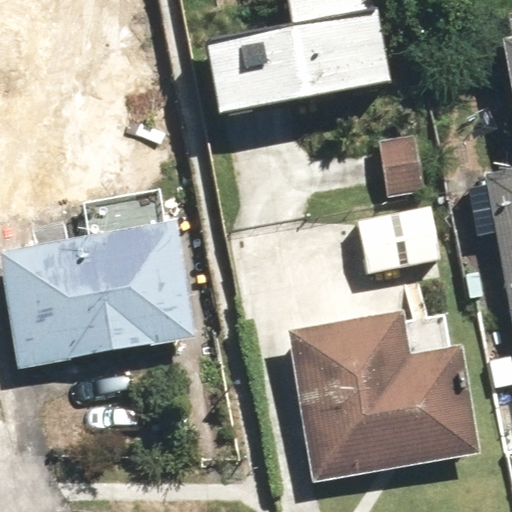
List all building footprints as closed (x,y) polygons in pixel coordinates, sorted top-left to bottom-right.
[(281,0),(289,37),(207,49),(218,122),(389,97),(379,24),(370,25),(365,0),(281,0)] [(511,168),(480,175),(511,334),(511,45),(500,47),(511,109),(511,168)] [(27,79),(0,82),(0,164),(36,161),(27,79)] [(414,146),(373,153),(383,207),(423,199),(414,146)] [(431,211),(355,223),(364,282),(440,271),(431,211)] [(0,251),(0,262),(15,367),(187,342),(171,228),(0,251)] [(295,382),(312,490),(476,465),(459,357),(404,366),(397,321),(288,338),(295,382)]
